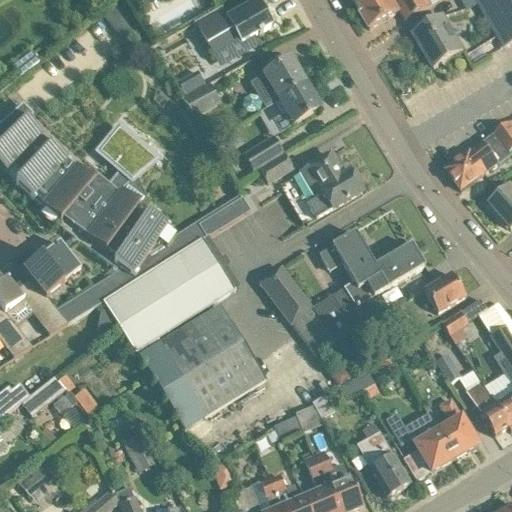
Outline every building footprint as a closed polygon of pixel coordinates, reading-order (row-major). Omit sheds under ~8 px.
[(364,0),(355,6),(370,32),(401,13),(406,23),(431,7),(426,0),(364,0)] [(511,0),(475,0),(479,7),(505,51),(511,46),(511,0)] [(194,26),(215,61),(241,45),(244,51),(256,44),(254,39),(271,29),(257,4),(227,22),(220,10),(194,26)] [(112,8),(101,17),(121,42),(132,33),(112,8)] [(443,19),(414,36),(435,71),(464,53),(443,19)] [(32,54),(14,69),(21,78),(40,63),(32,54)] [(263,78),(250,86),(265,111),(278,103),(305,86),(290,61),(263,77),(263,78)] [(286,116),(273,124),(280,135),(293,128),(321,112),(305,86),(278,103),(286,116)] [(185,103),(196,122),(223,106),(211,87),(185,103)] [(22,110),(0,129),(0,171),(6,177),(12,171),(21,180),(15,186),(33,202),(38,196),(47,203),(41,210),(59,226),(62,223),(86,241),(85,242),(104,256),(105,254),(122,267),(124,270),(124,271),(127,275),(59,318),(67,328),(103,306),(203,243),(208,239),(209,240),(250,214),(242,201),(198,228),(200,231),(179,245),(175,239),(169,234),(170,232),(148,216),(141,211),(139,209),(146,200),(128,186),(129,185),(137,179),(159,162),(121,129),(97,157),(118,175),(106,189),(96,181),(77,165),(70,158),(54,144),(47,137),(32,121),(22,110)] [(511,132),(508,128),(447,173),(462,194),(499,166),(500,168),(511,158),(510,156),(511,155),(511,132)] [(271,140),(243,158),(253,175),(259,171),(284,156),(273,139),(271,140)] [(284,156),(259,171),(267,187),(293,171),(284,156)] [(331,157),(282,187),(305,226),(324,215),(325,217),(362,196),(350,175),(343,179),(331,157)] [(511,187),(490,207),(511,233),(511,232),(511,187)] [(277,273),(257,289),(315,359),(335,343),(333,341),(372,318),(365,305),(425,270),(411,248),(375,268),(355,236),(331,250),(332,251),(319,258),(327,272),(340,264),(354,286),(310,313),(277,273)] [(103,306),(135,357),(235,294),(203,243),(103,306)] [(59,246),(42,260),(63,287),(81,273),(59,246)] [(41,259),(23,274),(27,279),(30,282),(30,281),(47,302),(64,288),(63,287),(42,260),(41,259)] [(424,294),(437,317),(465,300),(451,277),(424,294)] [(6,283),(0,287),(0,310),(16,331),(32,318),(49,339),(67,328),(59,318),(56,313),(47,302),(30,281),(30,282),(15,294),(12,290),(6,283)] [(389,314),(398,328),(411,320),(402,307),(389,314)] [(0,345),(13,361),(31,350),(16,331),(0,310),(0,345)] [(140,361),(185,434),(266,384),(221,311),(140,361)] [(460,316),(442,327),(455,347),(465,340),(460,332),(467,328),(466,326),(460,316)] [(490,340),(500,355),(511,371),(511,372),(511,340),(506,330),(490,340)] [(503,376),(484,388),(509,431),(508,431),(511,435),(511,434),(511,372),(511,371),(500,355),(493,360),(503,376)] [(435,366),(449,389),(461,382),(447,358),(435,366)] [(380,366),(383,372),(392,366),(389,361),(380,366)] [(331,378),(339,389),(349,382),(341,371),(331,378)] [(367,373),(355,380),(363,393),(368,401),(379,395),(367,373)] [(339,389),(347,403),(363,393),(355,380),(339,389)] [(21,407),(31,420),(65,394),(54,381),(29,400),(21,407)] [(509,431),(484,388),(481,385),(467,394),(478,412),(477,412),(494,440),(508,431),(509,431)] [(8,390),(0,396),(0,421),(1,423),(21,407),(29,400),(19,388),(11,394),(8,390)] [(73,400),(89,421),(100,412),(84,392),(73,400)] [(312,407),(321,423),(332,417),(323,400),(312,407)] [(451,427),(438,434),(454,462),(477,448),(451,403),(441,409),(451,427)] [(294,418),(301,435),(316,429),(309,412),(294,418)] [(454,462),(438,434),(428,418),(404,431),(431,476),(454,462)] [(280,427),(287,440),(300,433),(293,420),(280,427)] [(374,427),(362,434),(381,465),(370,471),(387,501),(410,488),(393,459),(374,427)] [(274,434),(266,439),(270,447),(278,443),(274,434)] [(140,438),(128,445),(137,462),(149,456),(150,456),(140,438)] [(324,454),(314,458),(337,511),(362,511),(344,470),(333,474),(324,454)] [(404,462),(417,484),(427,478),(414,456),(404,462)] [(305,500),(309,511),(337,511),(314,458),(304,462),(318,494),(305,500)] [(42,464),(17,483),(29,499),(54,480),(42,464)] [(272,477),(268,478),(282,511),(309,511),(305,500),(300,502),(294,489),(286,493),(280,479),(274,481),(272,477)] [(266,485),(242,495),(249,511),(282,511),(268,478),(264,480),(266,485)] [(112,491),(87,511),(110,511),(116,507),(118,506),(112,491)] [(249,511),(242,495),(224,502),(226,511),(249,511)] [(118,506),(116,507),(118,511),(139,511),(135,499),(118,506)]
